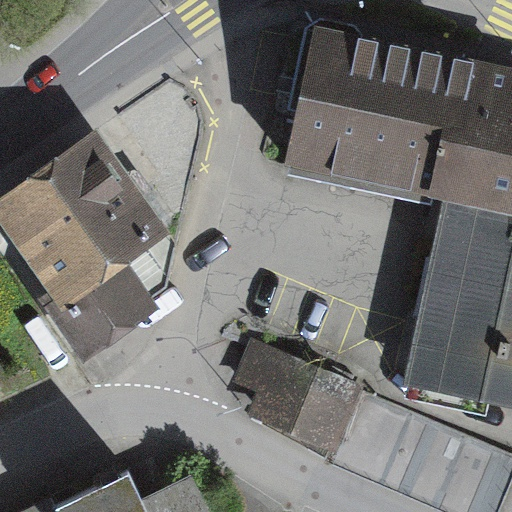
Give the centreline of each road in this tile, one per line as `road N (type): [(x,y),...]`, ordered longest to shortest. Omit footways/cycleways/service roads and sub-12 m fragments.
road 1 (residential): [(0,462),(107,416),(163,414),(228,98)]
road 2 (secondary): [(176,0),(0,129)]
